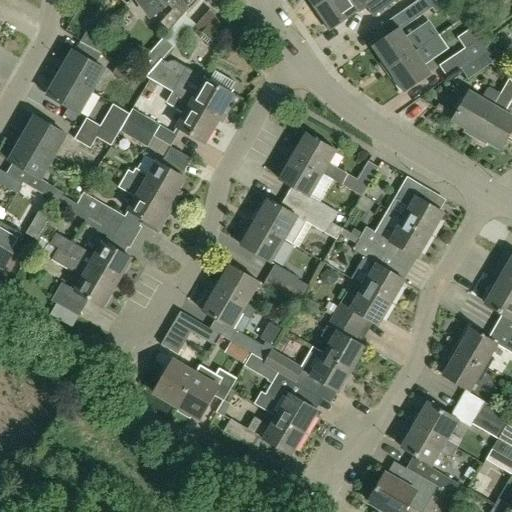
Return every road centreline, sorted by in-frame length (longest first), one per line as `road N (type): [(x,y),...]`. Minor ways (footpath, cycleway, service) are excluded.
road 1 (residential): [(330,511),(418,365),(429,299),(489,193)]
road 2 (residential): [(131,366),(207,245),(221,178),(299,61)]
road 3 (tertiary): [(489,193),(358,113),(299,61)]
road 4 (residential): [(0,130),(46,50),(52,0)]
